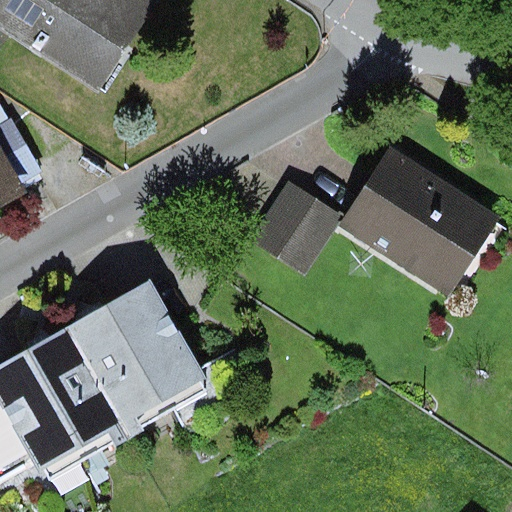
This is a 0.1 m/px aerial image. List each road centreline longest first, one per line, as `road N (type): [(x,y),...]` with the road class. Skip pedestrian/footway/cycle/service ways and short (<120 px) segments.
road 1 (residential): [(395,19),(358,66),(0,269)]
road 2 (unclassified): [(395,19),(464,55),(511,62)]
